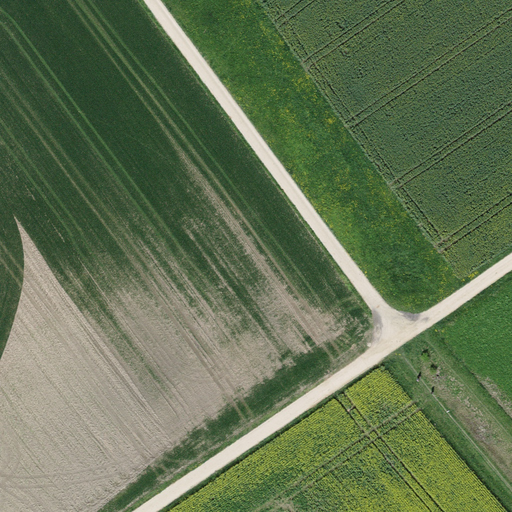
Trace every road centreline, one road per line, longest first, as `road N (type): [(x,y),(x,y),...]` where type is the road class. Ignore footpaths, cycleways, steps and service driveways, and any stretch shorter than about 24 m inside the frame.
road 1 (track): [(150,0),(401,336),(145,511)]
road 2 (track): [(511,261),(401,336)]
